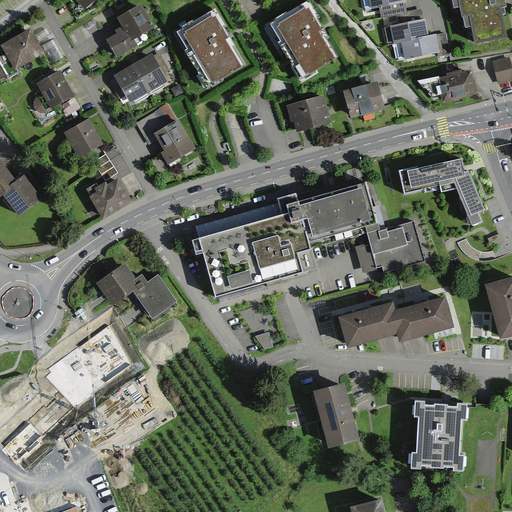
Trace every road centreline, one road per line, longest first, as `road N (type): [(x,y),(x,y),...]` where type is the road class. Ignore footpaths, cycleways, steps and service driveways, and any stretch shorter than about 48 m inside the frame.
road 1 (residential): [(138,215),(249,363),(301,354),(511,368)]
road 2 (primary): [(158,206),(402,134),(489,117)]
road 3 (residential): [(40,0),(158,206)]
